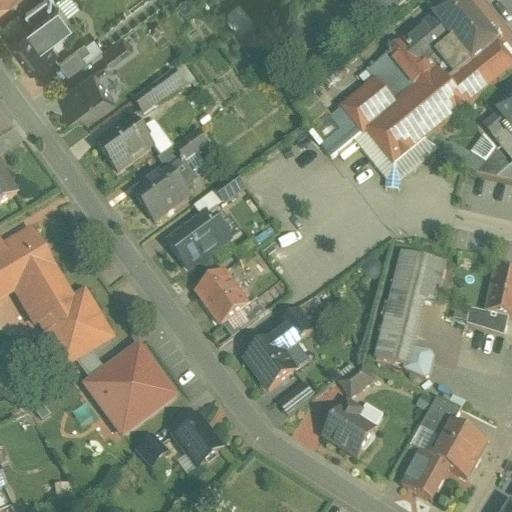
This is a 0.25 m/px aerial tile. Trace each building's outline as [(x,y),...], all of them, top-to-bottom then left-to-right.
[(55,0),(46,0),(28,14),(33,22),(8,40),(33,73),(58,54),(44,35),(68,18),(55,0)] [(375,0),(372,3),(387,22),(413,1),(411,0),(375,0)] [(461,0),(458,0),(434,20),(446,35),(417,59),(432,77),(443,90),(499,45),(461,0)] [(432,77),(417,59),(446,35),(434,20),(388,58),(415,91),(432,77)] [(125,39),(104,54),(113,65),(133,50),(125,39)] [(103,52),(94,40),(87,45),(92,51),(84,57),(89,63),(103,52)] [(86,43),(77,50),(78,51),(61,64),(70,76),(89,63),(84,57),(92,51),(87,45),(86,43)] [(415,91),(388,58),(368,74),(377,85),(344,112),(364,137),(368,134),(388,159),(387,161),(393,169),(395,167),(396,169),(511,74),(511,61),(499,45),(443,90),(426,105),(426,104),(415,91)] [(115,101),(95,74),(61,99),(81,126),(115,101)] [(175,75),(157,88),(166,101),(166,102),(167,104),(186,90),(175,75)] [(432,77),(415,91),(426,104),(443,90),(432,77)] [(157,88),(134,105),(144,117),(166,102),(166,101),(157,88)] [(328,115),(314,96),(295,110),(310,129),(328,115)] [(511,105),(498,117),(499,118),(485,130),(504,154),(511,148),(511,105)] [(364,137),(344,112),(333,121),(343,134),(325,148),(323,149),(333,161),(364,137)] [(333,121),(328,115),(310,129),(325,148),(343,134),(333,121)] [(135,121),(98,149),(119,176),(155,149),(143,133),(135,121)] [(174,151),(155,125),(143,133),(155,149),(162,159),(174,151)] [(199,135),(176,153),(185,164),(188,168),(211,151),(199,135)] [(162,159),(159,162),(167,174),(170,172),(171,174),(185,164),(176,153),(174,151),(162,159)] [(510,170),(495,152),(478,176),(497,181),(510,170)] [(511,168),(510,170),(497,181),(511,183),(511,168)] [(167,174),(134,198),(155,226),(191,200),(171,174),(170,172),(167,174)] [(0,207),(16,199),(4,179),(2,180),(0,176),(0,207)] [(237,179),(216,195),(225,208),(247,192),(237,179)] [(215,231),(206,220),(170,246),(190,273),(230,244),(219,228),(215,231)] [(5,258),(0,260),(0,302),(24,288),(44,321),(39,324),(66,369),(110,342),(84,298),(71,305),(52,272),(54,271),(31,233),(1,251),(5,258)] [(253,243),(234,257),(241,266),(260,252),(253,243)] [(404,256),(377,362),(407,369),(408,370),(413,352),(424,306),(436,309),(446,267),(404,256)] [(225,275),(197,296),(222,330),(250,310),(225,275)] [(511,278),(497,275),(488,316),(510,321),(511,321),(511,278)] [(488,316),(471,312),(467,328),(506,340),(510,321),(488,316)] [(290,331),(247,364),(270,395),(314,362),(290,331)] [(87,388),(124,438),(175,400),(138,350),(87,388)] [(432,357),(413,352),(408,370),(407,369),(406,372),(426,381),(430,379),(435,362),(432,357)] [(363,370),(341,386),(352,401),(374,385),(363,370)] [(318,401),(306,386),(282,404),(293,420),(318,401)] [(462,413),(438,401),(431,415),(455,428),(462,413)] [(348,405),(343,412),(342,412),(324,441),(359,462),(377,434),(359,422),(363,415),(348,405)] [(455,428),(431,415),(421,431),(439,441),(432,453),(438,456),(434,463),(422,456),(403,490),(433,506),(451,473),(467,483),(487,446),(455,428)] [(223,452),(199,420),(173,439),(196,472),(223,452)] [(168,456),(152,439),(136,454),(152,471),(168,456)]
